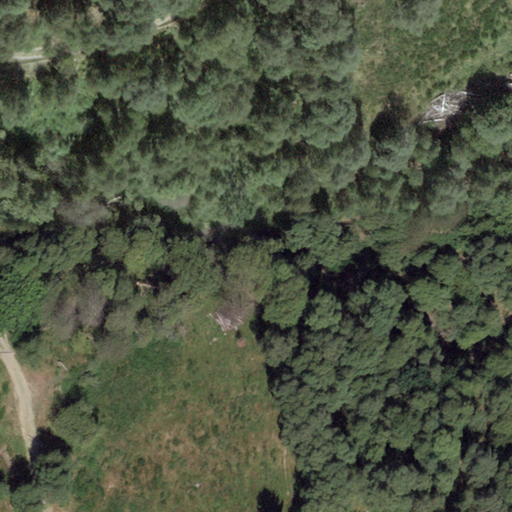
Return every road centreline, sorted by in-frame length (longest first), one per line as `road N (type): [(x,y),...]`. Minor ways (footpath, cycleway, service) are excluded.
road 1 (track): [(195,0),(137,31),(0,57)]
road 2 (track): [(0,343),(47,511)]
